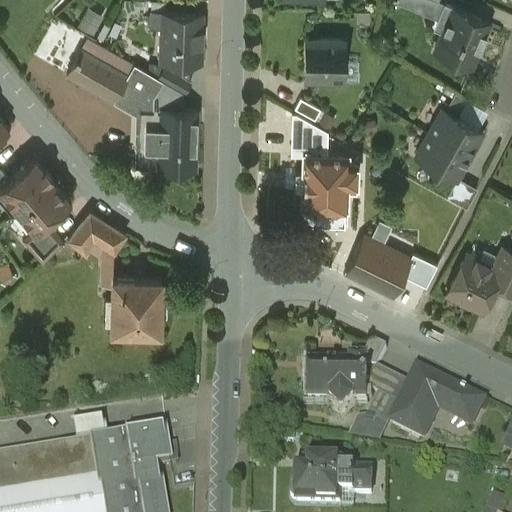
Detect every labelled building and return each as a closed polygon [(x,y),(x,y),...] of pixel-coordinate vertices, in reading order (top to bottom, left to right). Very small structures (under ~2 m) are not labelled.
[(489,20),(443,1),(438,14),(446,18),(433,49),(470,65),(489,20)] [(202,12),(162,10),(160,60),(200,61),(202,12)] [(82,25),(94,32),(102,20),(90,12),(82,25)] [(342,40),(307,39),(305,72),(333,73),(333,79),(341,79),(342,40)] [(128,74),(82,48),(71,67),(67,74),(114,101),(114,100),(129,75),(128,74)] [(158,76),(134,63),(128,74),(129,75),(114,100),(137,113),(137,107),(143,95),(153,96),(163,79),(158,76)] [(191,81),(164,65),(158,76),(163,79),(185,92),(191,81)] [(153,96),(143,95),(137,107),(137,113),(136,140),(148,140),(147,149),(160,150),(162,107),(153,106),(153,96)] [(319,108),(299,96),(293,107),(314,118),(319,108)] [(197,108),(162,107),(160,150),(159,167),(195,168),(197,108)] [(482,132),(441,108),(428,131),(469,155),(482,132)] [(303,153),(326,154),(327,130),(295,112),(291,112),(290,153),(303,154),(303,153)] [(0,116),(0,131),(7,126),(8,125),(7,124),(7,125),(0,116)] [(469,155),(428,131),(415,154),(456,178),(469,155)] [(326,154),(303,153),(303,154),(303,171),(295,171),(295,186),(302,186),(302,205),(345,206),(345,186),(353,187),(354,161),(346,161),(346,154),(326,154)] [(32,155),(17,168),(12,168),(12,172),(8,176),(0,182),(0,190),(15,208),(51,177),(50,175),(51,173),(51,172),(50,173),(44,166),(45,165),(44,164),(42,166),(34,156),(34,155),(33,154),(32,155)] [(51,177),(15,208),(32,228),(33,229),(45,219),(49,216),(53,216),(54,211),(69,199),(70,198),(69,197),(51,177)] [(89,209),(66,237),(84,251),(92,236),(103,244),(113,250),(125,232),(89,209)] [(45,219),(33,229),(32,228),(23,236),(22,236),(21,237),(22,238),(22,237),(41,259),(40,259),(41,260),(42,259),(62,240),(63,239),(62,238),(46,220),(45,219)] [(408,257),(363,235),(347,269),(391,292),(408,257)] [(161,276),(112,274),(113,250),(103,244),(102,282),(111,283),(110,296),(104,296),(104,322),(110,322),(110,328),(159,329),(159,311),(165,312),(166,294),(160,293),(161,276)] [(511,250),(501,246),(491,265),(490,269),(500,274),(495,283),(511,291),(511,250)] [(491,265),(465,252),(446,292),(458,298),(459,300),(469,305),(471,304),(481,309),(486,299),(485,296),(484,296),(488,289),(493,287),(495,283),(500,274),(490,269),(491,265)] [(385,349),(374,344),(374,342),(371,343),(371,345),(366,356),(367,356),(367,367),(376,367),(376,366),(385,349)] [(349,364),(309,363),(309,402),(331,402),(342,414),(354,402),(366,402),(366,388),(367,367),(367,356),(366,356),(349,356),(349,364)] [(389,373),(376,366),(376,367),(367,367),(366,388),(378,393),(379,394),(389,373)] [(483,401),(417,368),(409,383),(390,422),(423,438),(441,403),(454,409),(451,415),(471,425),(483,401)] [(409,383),(389,373),(379,394),(378,393),(369,411),(390,422),(409,383)] [(295,431),(272,427),(270,438),(293,442),(295,431)] [(91,440),(0,455),(0,511),(165,511),(158,466),(170,464),(166,445),(167,445),(164,428),(91,440)] [(511,452),(511,429),(502,448),(511,452)] [(341,462),(313,461),(313,467),(297,467),(296,486),(294,486),(291,488),(291,499),(293,502),(296,502),(296,503),(340,504),(340,493),(352,494),(353,470),(341,469),(341,462)] [(371,470),(353,470),(352,494),(370,494),(371,470)]
